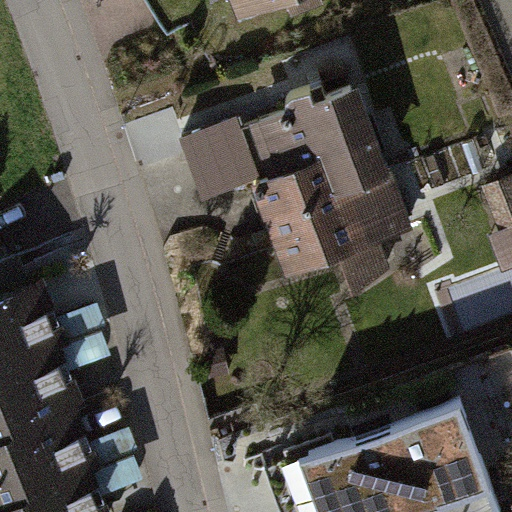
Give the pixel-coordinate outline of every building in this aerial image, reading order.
[(240,0),(244,9),(266,0),(240,0)] [(366,74),(239,114),(284,255),(410,216),(366,74)] [(0,259),(0,302),(38,288),(24,250),(0,259)] [(0,302),(0,511),(99,511),(83,470),(94,466),(70,405),(83,400),(60,341),(73,336),(52,283),(38,288),(0,302)] [(493,511),(455,401),(299,455),(319,511),(493,511)]
